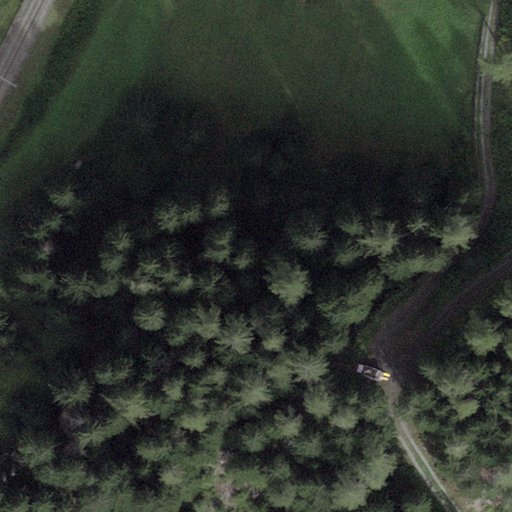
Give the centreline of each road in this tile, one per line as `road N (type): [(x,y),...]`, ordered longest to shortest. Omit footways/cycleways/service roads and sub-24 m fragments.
road 1 (track): [(499,0),(487,56),(481,222),(469,246),(379,324),(363,360),(370,381),(406,378),(429,327),(511,255)]
road 2 (track): [(388,384),(414,458),(456,511)]
